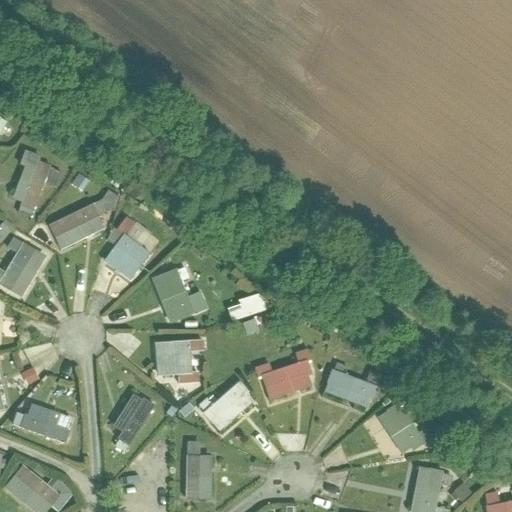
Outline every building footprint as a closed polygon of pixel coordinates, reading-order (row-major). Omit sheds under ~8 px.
[(52,160),(23,150),(4,202),(33,213),(52,160)] [(95,203),(50,225),(62,251),(108,230),(95,203)] [(131,282),(164,239),(137,218),(103,261),(131,282)] [(0,283),(26,297),(48,257),(14,239),(10,247),(18,251),(8,270),(0,265),(0,266),(0,283)] [(184,268),(152,280),(168,323),(201,311),(184,268)] [(267,294),(230,305),(234,320),(272,310),(267,294)] [(206,379),(205,335),(150,337),(152,380),(206,379)] [(301,349),(258,368),(273,402),(316,383),(301,349)] [(369,409),(376,386),(336,372),(328,396),(369,409)] [(219,433),(256,402),(236,378),(199,409),(219,433)] [(129,452),(156,406),(135,394),(117,426),(124,430),(116,444),(129,452)] [(427,434),(400,400),(379,418),(406,451),(427,434)] [(62,443),(73,418),(36,401),(30,415),(21,411),(16,422),(62,443)] [(202,439),(184,439),(185,501),(215,501),(215,455),(203,455),(202,439)] [(436,511),(444,467),(410,461),(401,511),(436,511)] [(47,511),(60,499),(25,465),(3,488),(27,511),(47,511)] [(499,491),(484,495),(487,511),(511,511),(511,502),(502,505),(499,491)]
